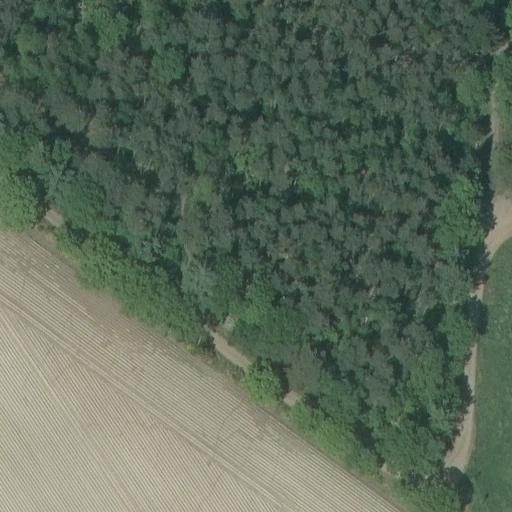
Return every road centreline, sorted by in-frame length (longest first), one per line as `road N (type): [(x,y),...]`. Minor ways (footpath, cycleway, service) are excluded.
road 1 (track): [(0,176),(402,479),(446,472)]
road 2 (track): [(446,472),(458,428),(481,201)]
road 3 (track): [(490,137),(506,0)]
